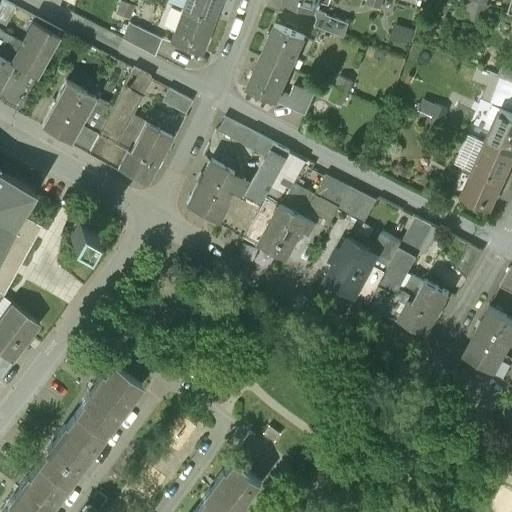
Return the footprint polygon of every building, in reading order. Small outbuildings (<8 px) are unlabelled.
[(133,4),(122,0),(121,0),(117,12),(129,16),(133,4)] [(219,0),(184,0),(181,7),(213,18),(219,0)] [(318,0),(285,0),(315,9),(318,0)] [(486,4),(473,0),(469,13),(482,17),(486,4)] [(213,18),(181,7),(170,40),(201,51),(213,18)] [(415,23),(395,22),(394,38),(414,39),(415,23)] [(305,37),(275,23),(261,55),(291,69),(305,37)] [(163,41),(130,24),(123,38),(155,55),(163,41)] [(0,84),(12,63),(36,75),(57,36),(46,30),(40,42),(25,34),(21,42),(0,30),(0,84)] [(291,69),(261,55),(246,88),(277,101),(291,69)] [(99,132),(99,133),(115,141),(150,75),(132,66),(113,105),(99,132)] [(353,82),(340,76),(335,88),(347,93),(353,82)] [(95,95),(65,79),(41,124),(70,140),(71,139),(90,149),(99,133),(99,132),(81,121),(95,95)] [(347,93),(335,88),(330,100),(342,105),(347,93)] [(189,100),(168,89),(162,101),(183,112),(189,100)] [(113,105),(95,95),(81,121),(99,132),(113,105)] [(447,109),(435,104),(430,116),(442,121),(447,109)] [(511,113),(501,108),(486,141),(511,153),(511,113)] [(430,116),(424,128),(437,134),(442,121),(430,116)] [(243,196),(231,189),(216,217),(244,232),(266,194),(289,151),(224,117),(217,129),(260,152),(262,149),(267,152),(243,196)] [(163,150),(135,135),(128,148),(115,141),(99,133),(90,149),(117,164),(116,166),(146,182),(163,150)] [(511,153),(486,141),(471,174),(463,170),(453,193),(488,209),(511,155),(511,153)] [(210,159),(187,203),(216,218),(216,217),(231,189),(227,187),(235,172),(210,159)] [(33,190),(0,171),(0,290),(2,292),(39,225),(19,214),(33,190)] [(350,187),(327,174),(316,194),(339,207),(350,187)] [(350,187),(339,207),(364,221),(375,201),(350,187)] [(316,222),(266,194),(244,232),(258,240),(258,241),(286,257),(301,230),(309,234),(316,222)] [(402,240),(399,244),(416,253),(418,249),(414,247),(427,223),(415,216),(402,240)] [(92,229),(75,220),(67,236),(84,245),(92,229)] [(371,250),(347,237),(341,247),(337,245),(331,256),(336,258),(325,278),(354,294),(355,293),(369,300),(399,244),(402,240),(382,230),(371,250)] [(415,296),(398,286),(416,253),(399,244),(369,300),(398,316),(397,317),(427,334),(449,293),(425,279),(415,296)] [(469,244),(455,268),(465,280),(482,252),(469,244)] [(9,302),(0,313),(0,371),(10,359),(37,323),(9,302)] [(511,319),(489,307),(464,353),(493,370),(494,369),(511,378),(511,351),(504,347),(511,333),(511,319)] [(56,434),(49,443),(52,445),(22,486),(20,484),(13,493),(16,494),(3,511),(46,511),(139,385),(110,365),(95,385),(93,383),(86,393),(88,395),(59,435),(56,434)] [(237,511),(259,484),(231,462),(216,483),(214,481),(207,490),(209,491),(193,511),(237,511)]
